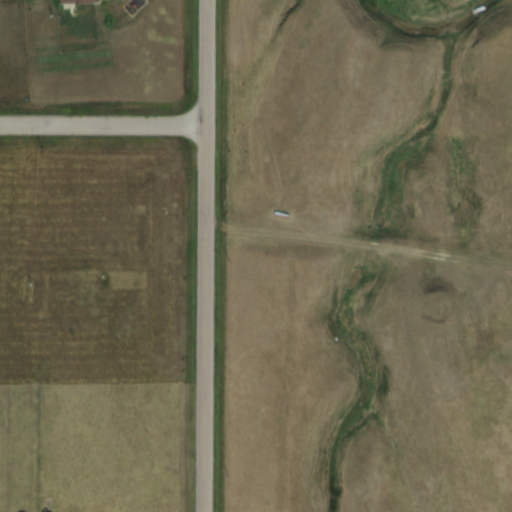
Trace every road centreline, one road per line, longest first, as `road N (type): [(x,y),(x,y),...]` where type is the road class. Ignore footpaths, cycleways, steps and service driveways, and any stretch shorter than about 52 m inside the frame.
road 1 (residential): [(193,511),(196,0)]
road 2 (residential): [(0,129),(195,131)]
